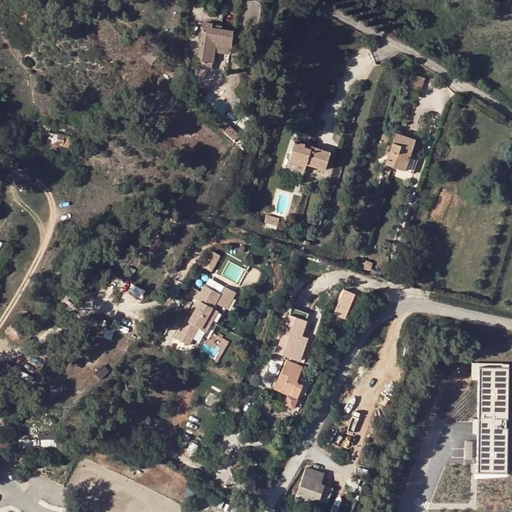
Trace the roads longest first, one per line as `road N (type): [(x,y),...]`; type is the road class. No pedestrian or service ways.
road 1 (unclassified): [(511,326),(415,304),(373,323),(265,511)]
road 2 (unclassified): [(382,37),(511,114)]
